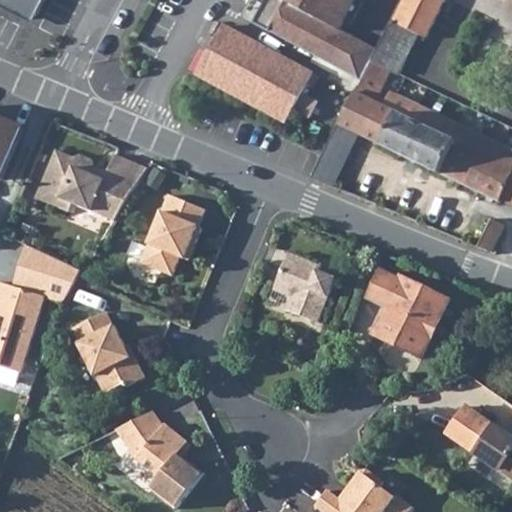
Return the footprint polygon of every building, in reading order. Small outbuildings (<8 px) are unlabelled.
[(0,0),(0,8),(22,19),(39,14),(45,0),(0,0)] [(266,0),(264,5),(254,23),(363,82),(373,61),(378,51),(341,30),(357,0),(266,0)] [(511,0),(403,0),(394,19),(421,32),(420,35),(427,38),(445,0),(511,0)] [(373,61),(395,71),(401,75),(420,35),(421,32),(394,19),(378,51),(373,61)] [(225,25),(199,74),(290,122),(309,85),(316,72),(225,25)] [(362,136),(506,203),(507,200),(511,189),(511,165),(390,108),(386,106),(390,98),(384,95),(395,71),(373,61),(363,82),(342,127),(362,136)] [(384,95),(390,98),(401,75),(395,71),(384,95)] [(316,72),(309,85),(315,87),(321,75),(316,72)] [(511,146),(397,92),(390,108),(511,165),(511,146)] [(26,128),(0,117),(0,178),(3,180),(26,128)] [(362,136),(342,127),(316,179),(338,187),(362,136)] [(75,205),(117,222),(150,169),(116,155),(108,175),(96,170),(97,167),(94,161),(82,156),(76,158),(58,151),(38,199),(71,213),(75,205)] [(203,229),(200,227),(207,210),(170,195),(143,263),(174,276),(181,258),(187,260),(194,243),(197,245),(203,229)] [(494,219),(480,246),(488,249),(501,222),(498,220),(494,219)] [(197,245),(194,243),(187,260),(190,261),(197,245)] [(27,260),(16,288),(47,298),(64,304),(77,284),(83,271),(31,247),(27,260)] [(317,271),(318,271),(321,266),(290,253),(284,269),(306,278),(308,274),(310,272),(314,271),(317,271)] [(308,274),(306,278),(284,269),(275,290),(292,297),(286,310),(320,324),(338,279),(318,271),(317,271),(314,271),(310,272),(308,274)] [(389,307),(375,335),(424,358),(451,301),(403,277),(402,280),(384,272),(371,299),(389,307)] [(0,283),(0,365),(23,373),(47,298),(16,288),(0,283)] [(97,376),(99,375),(109,394),(126,385),(130,387),(147,379),(148,377),(138,357),(134,359),(111,313),(77,329),(83,342),(82,345),(97,376)] [(448,433),(511,478),(511,438),(467,406),(448,433)] [(167,426),(157,411),(119,430),(134,452),(133,455),(161,478),(153,488),(178,509),(207,474),(182,454),(191,443),(169,425),(167,426)] [(329,488),(317,505),(326,511),(411,511),(415,507),(401,496),(396,496),(381,484),(383,480),(368,469),(362,470),(349,485),(353,489),(345,500),(329,488)]
